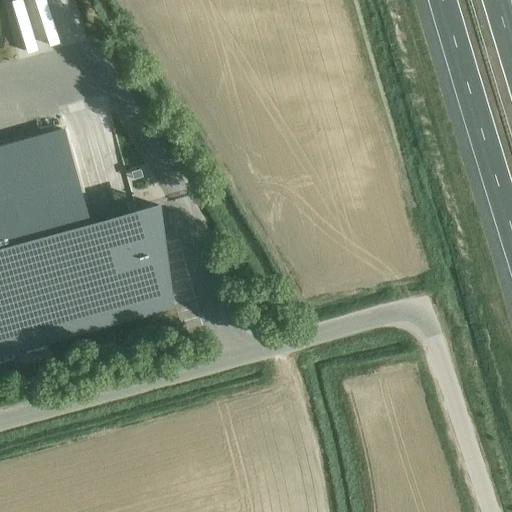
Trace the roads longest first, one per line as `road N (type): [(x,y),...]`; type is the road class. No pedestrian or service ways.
road 1 (tertiary): [(0,420),(404,314)]
road 2 (motorway): [(443,0),(511,233)]
road 3 (tertiary): [(493,511),(431,332),(404,314)]
